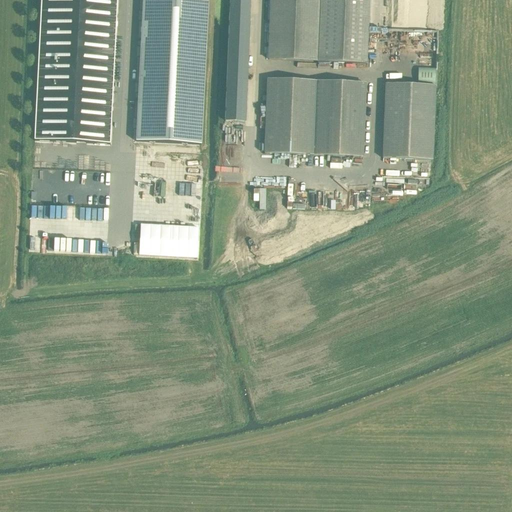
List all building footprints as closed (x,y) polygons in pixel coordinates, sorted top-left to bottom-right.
[(40,0),(35,97),(33,137),(109,140),(111,101),(111,96),(113,56),(113,54),(116,10),(116,8),(116,0),(40,0)] [(142,0),(136,136),(133,190),(198,193),(208,1),(192,0),(142,0)] [(245,122),(247,83),(250,0),(229,0),(224,121),(245,122)] [(367,65),(369,0),(269,0),(267,61),(367,65)] [(372,0),(372,28),(420,29),(420,0),(372,0)] [(313,157),(316,83),(267,81),(266,90),(264,155),(313,157)] [(362,159),(365,85),(316,83),(313,157),(362,159)] [(432,162),(435,87),(385,85),(383,160),(432,162)] [(141,226),(139,256),(196,259),(198,229),(141,226)]
